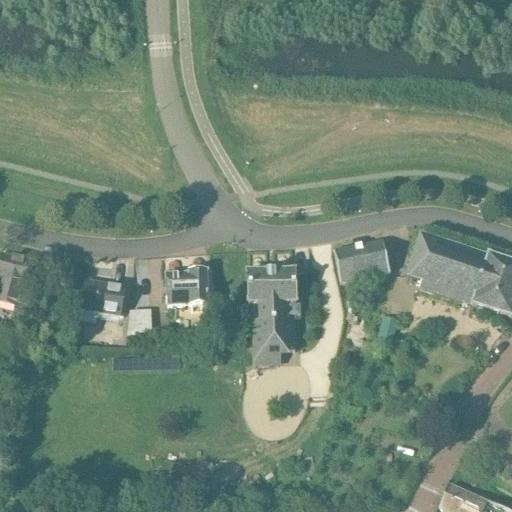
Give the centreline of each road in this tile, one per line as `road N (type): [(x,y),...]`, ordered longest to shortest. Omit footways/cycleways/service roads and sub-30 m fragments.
road 1 (tertiary): [(511,238),(422,217),(301,237),(225,231)]
road 2 (tertiary): [(225,231),(173,118),(155,0)]
road 3 (residential): [(225,231),(119,250),(0,230)]
road 4 (tertiary): [(419,511),(511,355)]
